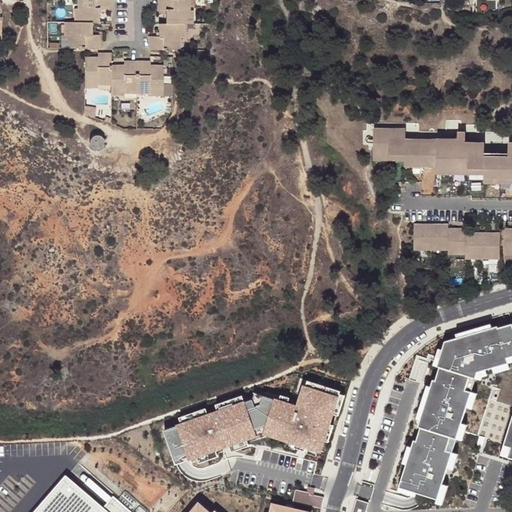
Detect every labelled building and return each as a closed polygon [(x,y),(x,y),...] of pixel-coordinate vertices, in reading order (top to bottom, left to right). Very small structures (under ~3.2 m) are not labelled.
[(75,22),(92,22),(100,22),(100,9),(109,9),(110,9),(109,0),(80,0),(81,4),(83,4),(83,8),(78,8),(75,8),(75,22)] [(166,10),(166,23),(183,23),(192,23),(192,10),(190,10),(185,10),(185,5),(187,5),(187,0),(157,0),(158,10),(159,10),(166,10)] [(92,34),(92,22),(75,22),(65,21),(65,35),(68,35),(72,35),(72,39),(70,39),(70,48),(81,48),(85,48),(99,48),(99,34),(92,34)] [(183,23),(166,23),(159,23),(159,36),(149,36),(148,36),(148,49),(163,49),(163,50),(166,50),(166,49),(178,49),(177,41),(175,41),(175,37),(180,37),(183,37),(183,23)] [(103,82),(111,83),(111,70),(112,69),(112,67),(111,66),(111,65),(111,52),(98,52),(98,53),(98,57),(98,62),(95,62),(95,57),(85,57),(85,87),(98,87),(98,85),(98,81),(103,81),(103,82)] [(129,90),(137,90),(137,78),(138,78),(138,74),(137,74),(137,60),(124,60),(124,65),(124,70),(121,70),(121,65),(111,65),(111,66),(112,67),(112,69),(111,70),(111,83),(111,85),(111,94),(124,95),(124,93),(124,89),(129,89),(129,90)] [(149,95),(163,95),(163,66),(153,65),(153,70),(150,70),(151,65),(151,60),(137,60),(137,74),(138,74),(138,78),(137,78),(137,90),(145,90),(145,89),(149,89),(149,93),(149,95)] [(405,130),(374,130),(373,160),(389,160),(389,182),(421,182),(420,196),(470,196),(470,199),(511,199),(511,144),(509,144),(509,154),(509,158),(485,158),(485,154),(485,144),(466,144),(457,144),(436,143),(436,144),(405,144),(405,139),(405,130)] [(94,135),(93,135),(93,136),(92,136),(91,137),(90,138),(90,140),(90,141),(89,142),(90,143),(90,145),(90,146),(91,147),(92,148),(93,149),(94,149),(95,150),(97,150),(98,150),(100,149),(101,149),(102,148),(103,147),(104,146),(105,145),(105,144),(105,142),(105,141),(105,140),(104,139),(104,138),(103,136),(102,136),(101,135),(99,135),(98,134),(97,134),(96,134),(94,135)] [(465,229),(448,229),(448,226),(414,225),(414,250),(448,250),(448,254),(465,254),(465,258),(499,259),(500,234),(465,233),(465,229)] [(409,455),(399,487),(438,499),(453,451),(447,449),(451,437),(457,438),(471,391),(465,389),(469,376),(475,378),(477,371),(509,362),(507,357),(511,355),(511,322),(511,323),(498,327),(497,325),(445,340),(440,357),(437,365),(439,366),(435,380),(433,379),(431,386),(428,394),(418,426),(421,427),(417,440),(414,439),(412,446),(409,455)] [(465,389),(471,391),(475,378),(469,376),(465,389)] [(306,382),(304,388),(317,393),(319,386),(306,382)] [(165,431),(174,460),(188,454),(196,451),(197,457),(216,451),(215,446),(228,442),(230,446),(247,441),(258,437),(256,432),(265,428),(288,435),(298,438),(297,441),(306,444),(319,447),(322,439),(327,422),(332,413),(337,394),(323,390),(321,394),(317,393),(304,388),(299,387),(295,397),(264,389),(262,396),(261,402),(254,404),(253,401),(245,404),(218,412),(208,416),(182,425),(165,431)] [(337,394),(332,413),(337,414),(342,395),(337,394)] [(254,395),(253,401),(254,404),(261,402),(262,396),(254,395)] [(216,406),(218,412),(245,404),(242,397),(216,406)] [(180,418),(182,425),(208,416),(206,409),(180,418)] [(327,422),(322,439),(328,441),(333,424),(327,422)] [(256,432),(258,437),(264,434),(286,441),(288,435),(265,428),(256,432)] [(447,449),(453,451),(457,438),(451,437),(447,449)] [(247,441),(230,446),(232,453),(249,447),(247,441)] [(306,444),(297,441),(295,448),(304,451),(306,444)] [(501,454),(508,456),(511,446),(504,444),(501,454)] [(216,451),(197,457),(199,463),(218,457),(216,451)] [(188,454),(174,460),(176,465),(183,462),(190,459),(188,454)] [(33,511),(129,511),(115,500),(105,511),(65,476),(33,511)] [(293,501),(306,505),(308,495),(309,493),(296,490),(293,501)] [(308,495),(306,505),(320,509),(323,498),(308,495)] [(354,511),(366,511),(370,501),(359,498),(354,511)]
